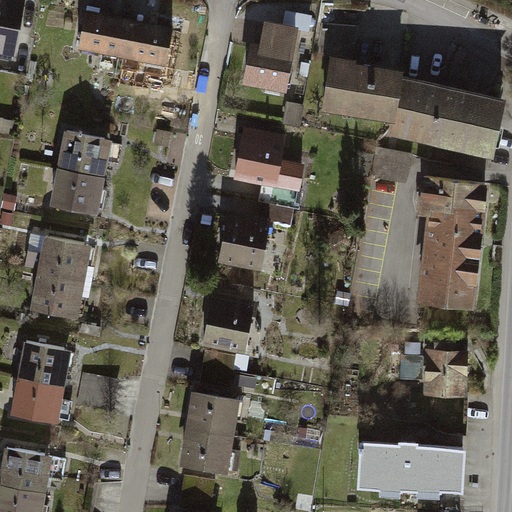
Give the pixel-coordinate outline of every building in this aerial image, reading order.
[(0,0),(0,48),(28,53),(37,0),(0,0)] [(79,48),(127,56),(134,16),(86,7),(79,48)] [(186,23),(134,16),(127,56),(180,65),(186,23)] [(274,39),(263,36),(253,81),(305,93),(320,27),(279,18),(274,39)] [(406,66),(332,52),(322,106),(396,120),(405,74),(406,66)] [(506,92),(405,74),(396,120),(393,135),(495,154),(506,92)] [(305,125),(308,107),(292,104),(289,122),(305,125)] [(58,167),(108,175),(115,135),(65,126),(58,167)] [(306,135),(253,126),(244,174),(314,187),(318,161),(302,157),(306,135)] [(411,182),(418,154),(384,146),(377,173),(411,182)] [(58,167),(52,205),(102,213),(108,175),(58,167)] [(488,181),(422,174),(418,214),(428,215),(426,241),(460,245),(485,247),(487,231),(489,210),(492,182),(488,181)] [(285,217),(237,209),(229,257),(276,265),(285,217)] [(38,271),(91,278),(96,243),(43,235),(38,271)] [(426,241),(419,303),(478,309),(481,285),(484,258),(485,247),(460,245),(426,241)] [(38,271),(33,308),(85,316),(91,278),(38,271)] [(217,292),(210,344),(260,350),(267,299),(217,292)] [(426,398),(471,398),(471,338),(426,339),(426,353),(401,353),(402,382),(426,382),(426,398)] [(17,372),(70,381),(76,348),(23,339),(17,372)] [(88,370),(82,401),(117,407),(123,377),(88,370)] [(17,372),(10,413),(64,421),(70,381),(17,372)] [(195,428),(249,435),(253,396),(200,390),(195,428)] [(249,435),(195,428),(191,468),(243,474),(249,435)] [(466,444),(362,438),(359,485),(463,491),(466,444)] [(0,474),(0,483),(55,491),(60,456),(4,447),(0,474)] [(0,483),(0,511),(51,511),(55,491),(0,483)]
